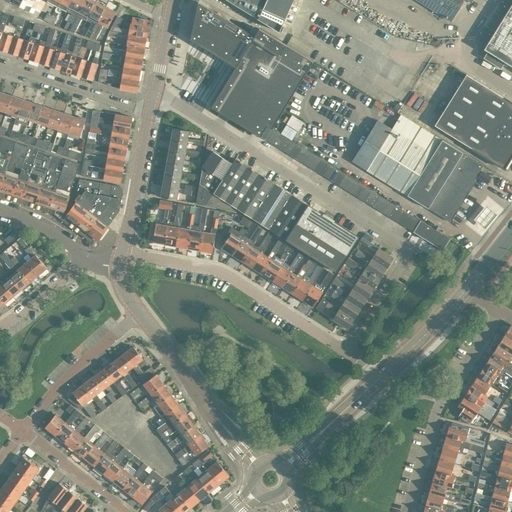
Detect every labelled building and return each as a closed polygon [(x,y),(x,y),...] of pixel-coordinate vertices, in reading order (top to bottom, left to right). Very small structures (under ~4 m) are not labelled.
[(19,0),(17,4),(27,9),(30,5),(31,2),(26,0),(19,0)] [(56,0),(55,3),(64,8),(67,4),(68,0),(56,0)] [(65,19),(62,25),(67,28),(81,0),(68,0),(67,4),(64,8),(69,10),(68,12),(69,12),(65,19)] [(81,0),(67,28),(72,30),(76,24),(79,17),(80,16),(81,16),(85,18),(86,15),(93,0),(81,0)] [(87,25),(83,34),(88,36),(88,35),(104,4),(96,0),(93,0),(86,15),(85,18),(88,19),(89,21),(87,25)] [(197,0),(195,0),(188,37),(213,51),(229,61),(234,64),(209,104),(259,134),(265,124),(270,127),(311,58),(257,26),(252,33),(197,0)] [(230,0),(277,29),(290,0),(230,0)] [(420,0),(438,11),(448,18),(459,0),(420,0)] [(486,48),(481,55),(499,66),(503,59),(511,64),(511,0),(510,0),(503,12),(482,46),(486,48)] [(88,35),(88,36),(93,37),(97,31),(101,22),(106,25),(114,9),(104,4),(88,35)] [(39,9),(30,5),(27,9),(36,14),(39,9)] [(45,10),(41,17),(46,20),(50,13),(45,10)] [(50,13),(46,20),(52,22),(55,15),(50,13)] [(117,24),(121,17),(115,13),(108,27),(108,28),(116,30),(126,31),(144,35),(146,23),(127,20),(126,26),(117,24)] [(33,20),(31,28),(36,30),(39,22),(33,20)] [(43,45),(37,61),(48,65),(53,48),(55,44),(50,43),(49,41),(54,27),(49,26),(44,40),(43,45)] [(1,31),(0,33),(0,48),(6,51),(11,34),(10,34),(6,32),(1,31)] [(53,48),(48,65),(58,68),(65,48),(70,33),(65,31),(60,46),(55,44),(53,48)] [(126,31),(124,43),(125,43),(142,46),(144,35),(126,31)] [(22,38),(16,54),(27,58),(32,41),(34,35),(28,33),(26,39),(22,38)] [(11,34),(6,51),(16,54),(22,38),(11,34)] [(65,48),(58,68),(69,72),(74,55),(81,36),(75,34),(73,41),(73,42),(71,50),(65,48)] [(32,41),(27,58),(37,61),(43,45),(44,40),(39,38),(37,43),(32,41)] [(91,39),(89,47),(94,48),(95,47),(98,49),(99,42),(97,41),(91,39)] [(124,53),(124,54),(141,57),(142,46),(125,43),(124,53)] [(119,53),(118,58),(123,59),(122,65),(139,68),(141,57),(124,54),(124,53),(119,53)] [(85,58),(79,75),(90,79),(95,62),(96,55),(93,54),(91,60),(85,58)] [(74,55),(69,72),(79,75),(85,58),(74,55)] [(122,65),(120,76),(137,79),(139,68),(122,65)] [(511,101),(465,72),(433,122),(502,165),(511,149),(511,101)] [(120,76),(118,87),(135,90),(135,89),(137,79),(120,76)] [(0,90),(0,108),(4,110),(10,93),(0,90)] [(4,110),(3,113),(9,115),(10,113),(14,115),(14,114),(20,97),(10,93),(4,110)] [(14,115),(13,119),(23,123),(25,117),(31,100),(20,97),(14,114),(14,115)] [(31,100),(25,117),(35,121),(41,104),(31,100)] [(41,104),(35,121),(46,124),(51,107),(41,104)] [(51,107),(46,124),(56,128),(62,111),(51,107)] [(91,107),(89,119),(97,120),(98,114),(94,114),(95,108),(91,107)] [(56,128),(56,129),(60,131),(61,129),(67,131),(72,114),(62,111),(56,128)] [(114,112),(112,123),(129,126),(131,115),(114,112)] [(290,112),(278,131),(279,132),(284,135),(289,138),(289,139),(302,119),(290,112)] [(376,116),(350,159),(364,168),(446,218),(447,219),(472,178),(482,163),(412,120),(399,112),(391,125),(376,116)] [(62,145),(60,152),(79,158),(80,151),(68,147),(72,133),(78,135),(83,118),(84,116),(78,114),(77,115),(77,116),(72,114),(67,131),(62,145)] [(89,119),(87,130),(100,132),(100,131),(99,131),(100,125),(96,125),(97,120),(89,119)] [(112,123),(110,134),(127,137),(129,126),(112,123)] [(259,134),(258,135),(263,138),(270,127),(265,124),(259,134)] [(171,125),(169,137),(186,140),(202,143),(202,138),(192,136),(192,137),(187,136),(188,128),(171,125)] [(270,127),(263,138),(268,140),(275,130),(270,127)] [(87,130),(85,140),(93,142),(94,136),(99,137),(100,132),(87,130)] [(275,130),(268,140),(272,143),(279,132),(278,131),(275,130)] [(20,131),(18,138),(28,142),(31,134),(20,131)] [(279,132),(272,143),(277,146),(284,135),(279,132)] [(110,134),(108,145),(125,147),(127,137),(110,134)] [(1,135),(0,137),(0,181),(14,140),(13,140),(1,135)] [(284,135),(277,146),(282,149),(289,138),(284,135)] [(168,143),(167,148),(184,151),(184,152),(196,153),(197,149),(190,147),(190,148),(185,147),(186,140),(169,137),(168,143)] [(41,138),(39,145),(49,149),(52,141),(41,138)] [(289,138),(282,149),(287,152),(294,142),(289,139),(289,138)] [(14,140),(0,181),(0,188),(12,192),(28,145),(27,145),(14,140)] [(84,146),(83,150),(91,151),(92,147),(107,149),(106,155),(123,158),(125,147),(108,145),(93,142),(85,140),(84,146)] [(294,142),(287,152),(292,156),(299,145),(294,142)] [(205,144),(194,201),(203,203),(230,161),(206,144),(205,144)] [(28,145),(12,192),(21,195),(37,148),(28,145)] [(299,145),(292,156),(297,159),(304,148),(299,145)] [(37,148),(21,195),(34,200),(50,153),(37,149),(37,148)] [(165,149),(164,155),(166,155),(165,160),(182,163),(184,152),(184,151),(167,148),(167,149),(165,149)] [(304,148),(297,159),(303,162),(309,151),(304,148)] [(309,151),(303,162),(313,169),(313,168),(320,157),(309,151)] [(50,153),(34,200),(48,205),(60,170),(59,170),(54,168),(58,156),(51,153),(50,153)] [(106,155),(104,166),(121,169),(123,158),(106,155)] [(60,170),(48,205),(62,210),(68,190),(73,174),(77,161),(64,156),(59,170),(60,170)] [(230,161),(203,203),(219,205),(246,164),(234,156),(231,161),(230,161)] [(320,157),(313,168),(321,173),(328,163),(320,157)] [(165,160),(163,171),(180,174),(182,163),(165,160)] [(328,163),(321,173),(326,177),(333,166),(328,163)] [(246,164),(219,205),(233,208),(235,205),(257,171),(246,164)] [(104,166),(102,177),(120,180),(121,169),(104,166)] [(333,166),(326,177),(327,177),(331,180),(338,169),(333,166)] [(338,169),(331,180),(336,183),(343,172),(338,169)] [(479,169),(475,175),(477,176),(485,181),(489,175),(479,169)] [(163,171),(161,183),(178,186),(180,174),(163,171)] [(257,171),(235,205),(250,215),(272,181),(257,171)] [(343,172),(336,183),(342,186),(348,175),(343,172)] [(348,175),(342,186),(347,189),(353,179),(353,178),(349,176),(348,175)] [(76,198),(64,213),(75,221),(97,192),(98,180),(78,176),(71,194),(76,198)] [(353,179),(347,189),(352,193),(358,182),(353,179)] [(97,192),(75,221),(85,229),(107,200),(110,182),(98,180),(97,192)] [(272,181),(250,215),(267,226),(289,192),(272,181)] [(107,200),(85,229),(96,237),(118,208),(121,188),(118,183),(110,182),(107,200)] [(358,182),(352,193),(357,196),(364,185),(358,182)] [(161,183),(159,195),(176,198),(178,186),(161,183)] [(364,185),(357,196),(362,199),(369,188),(364,185)] [(369,188),(362,199),(363,200),(363,199),(371,204),(377,193),(369,188)] [(289,192),(267,226),(284,237),(306,202),(289,192)] [(377,193),(371,204),(372,204),(371,205),(376,207),(382,196),(377,193)] [(382,196),(376,207),(381,210),(388,200),(382,196)] [(388,200),(381,210),(386,214),(393,203),(388,200)] [(306,202),(284,237),(300,248),(317,259),(334,269),(356,235),(340,224),(331,219),(331,220),(322,214),(323,213),(306,202)] [(149,221),(146,236),(151,237),(151,239),(163,241),(167,223),(167,219),(169,205),(157,203),(157,205),(164,206),(162,218),(157,222),(154,221),(154,222),(149,221)] [(393,203),(386,214),(391,217),(398,206),(393,203)] [(483,204),(471,218),(482,227),(494,213),(483,204)] [(398,206),(391,217),(396,220),(403,209),(398,206)] [(167,223),(163,241),(175,243),(178,225),(181,208),(175,207),(173,219),(171,220),(167,219),(167,223)] [(202,230),(199,248),(211,250),(214,232),(215,226),(218,208),(213,207),(210,225),(209,231),(202,230)] [(403,209),(396,220),(401,223),(408,212),(403,209)] [(178,225),(175,243),(187,246),(190,227),(193,212),(187,211),(185,227),(178,225)] [(408,212),(401,223),(406,226),(413,215),(408,212)] [(242,214),(238,220),(247,226),(251,220),(242,214)] [(413,215),(406,226),(411,230),(418,219),(413,215)] [(418,219),(411,230),(441,249),(449,237),(440,231),(438,230),(419,218),(419,219),(418,219)] [(240,237),(231,251),(241,258),(250,243),(251,241),(253,238),(259,230),(261,226),(257,223),(249,235),(248,235),(245,240),(240,237)] [(223,239),(220,244),(231,251),(240,237),(240,236),(243,232),(243,231),(245,228),(240,224),(237,229),(230,224),(221,238),(223,239)] [(190,227),(187,246),(199,248),(202,230),(190,227)] [(9,231),(4,236),(8,241),(17,233),(13,228),(9,231)] [(250,243),(241,258),(251,264),(260,250),(272,232),(267,230),(258,244),(256,244),(251,241),(250,243)] [(19,234),(15,238),(25,248),(31,256),(25,260),(36,273),(45,266),(28,245),(19,234)] [(360,234),(357,239),(374,250),(370,255),(385,265),(392,255),(377,245),(376,245),(360,234)] [(260,250),(251,264),(261,271),(270,256),(273,252),(282,239),(277,236),(269,248),(265,253),(260,250)] [(270,256),(261,271),(271,277),(271,278),(281,262),(283,258),(292,245),(287,242),(279,255),(276,260),(270,256)] [(353,245),(350,249),(354,251),(353,252),(366,261),(363,266),(378,275),(385,265),(370,255),(353,245)] [(2,249),(0,250),(0,255),(9,266),(8,268),(6,270),(9,274),(19,287),(20,286),(21,287),(23,287),(29,282),(29,281),(28,280),(17,267),(8,257),(7,255),(2,249)] [(271,277),(270,278),(270,280),(274,282),(276,282),(276,281),(281,284),(291,270),(302,252),(297,249),(287,266),(281,262),(271,278),(271,277)] [(12,253),(8,257),(17,267),(28,280),(36,273),(25,260),(22,256),(17,259),(12,253)] [(346,255),(343,260),(348,263),(355,267),(352,272),(357,275),(357,276),(372,286),(378,275),(363,266),(352,258),(346,255)] [(291,270),(281,284),(291,291),(301,276),(312,258),(308,256),(304,261),(302,261),(295,273),(291,270)] [(301,276),(291,291),(301,297),(311,281),(322,265),(318,262),(306,280),(301,276)] [(340,265),(337,270),(353,281),(350,286),(365,296),(372,286),(357,276),(357,275),(352,272),(345,268),(340,265)] [(311,281),(301,297),(311,304),(321,290),(321,289),(332,271),(328,268),(317,285),(311,281)] [(0,273),(0,272),(0,280),(0,281),(11,294),(19,287),(9,274),(6,270),(5,269),(0,273)] [(334,275),(330,280),(347,291),(344,296),(359,306),(365,296),(350,286),(334,275)] [(0,298),(2,301),(11,294),(0,281),(0,280),(0,298)] [(332,288),(329,293),(340,301),(337,306),(352,316),(359,306),(344,296),(332,288)] [(320,295),(314,306),(320,309),(324,303),(334,310),(330,316),(340,323),(339,324),(343,327),(344,325),(346,326),(352,316),(337,306),(320,295)] [(511,324),(509,323),(502,333),(511,339),(511,324)] [(497,337),(495,341),(495,342),(496,342),(496,343),(510,353),(511,349),(511,339),(502,333),(499,337),(497,337)] [(496,343),(489,353),(490,353),(503,362),(504,362),(511,367),(511,361),(509,360),(511,354),(510,353),(496,343)] [(131,344),(121,352),(131,365),(137,373),(141,378),(153,369),(149,364),(141,370),(136,362),(142,357),(131,344)] [(121,352),(111,360),(121,373),(123,375),(131,386),(135,382),(126,369),(131,365),(121,352)] [(485,360),(483,364),(496,372),(499,374),(502,370),(503,369),(511,374),(511,367),(504,362),(503,362),(490,353),(489,355),(488,354),(487,354),(484,358),(484,359),(485,360)] [(111,360),(101,368),(111,381),(114,384),(121,393),(126,389),(119,380),(119,378),(123,375),(121,373),(111,360)] [(478,370),(476,373),(489,382),(490,381),(503,390),(507,385),(496,378),(499,374),(496,372),(483,364),(482,365),(481,364),(480,364),(477,368),(477,370),(478,370)] [(101,368),(91,375),(101,388),(111,381),(101,368)] [(155,372),(142,382),(150,392),(163,382),(155,372)] [(476,373),(470,383),(483,392),(489,382),(476,373)] [(91,375),(81,383),(91,396),(101,408),(105,405),(95,393),(101,388),(91,375)] [(163,382),(150,392),(157,402),(170,392),(163,382)] [(71,390),(66,396),(79,407),(82,404),(91,416),(95,413),(86,400),(91,396),(81,383),(71,390)] [(470,383),(463,393),(478,403),(491,412),(494,407),(481,399),(485,393),(483,392),(470,383)] [(137,385),(128,391),(131,395),(140,389),(137,385)] [(108,389),(104,392),(111,400),(115,397),(108,389)] [(170,392),(157,402),(164,411),(177,402),(170,392)] [(463,393),(456,404),(461,407),(457,414),(468,421),(476,409),(488,417),(491,412),(478,403),(463,393)] [(494,393),(491,397),(497,402),(500,397),(494,393)] [(144,395),(136,401),(139,405),(148,399),(144,395)] [(505,395),(502,400),(509,404),(511,399),(505,395)] [(69,402),(64,408),(70,412),(71,411),(75,407),(69,402)] [(164,420),(155,427),(158,431),(159,432),(185,413),(185,412),(185,411),(182,407),(181,407),(177,402),(164,411),(161,414),(164,418),(164,420)] [(64,420),(54,433),(63,441),(74,428),(73,428),(75,425),(70,420),(75,414),(77,415),(80,411),(75,407),(71,411),(70,412),(64,420)] [(54,412),(44,425),(54,433),(64,420),(54,412)] [(185,413),(159,432),(161,435),(166,441),(171,438),(167,433),(176,427),(179,432),(192,422),(193,421),(193,420),(190,416),(189,415),(188,416),(185,413)] [(74,428),(63,441),(73,448),(83,436),(83,435),(77,431),(88,417),(84,414),(75,425),(73,428),(74,428)] [(496,418),(490,428),(496,430),(498,427),(505,431),(506,428),(511,431),(511,417),(511,418),(508,425),(496,418)] [(448,421),(444,433),(460,437),(482,444),(483,441),(483,440),(474,437),(475,435),(465,432),(466,431),(467,425),(451,420),(450,420),(450,421),(450,422),(448,421)] [(83,436),(73,448),(83,456),(93,443),(92,443),(87,438),(94,429),(96,430),(99,426),(93,421),(83,435),(83,436)] [(171,438),(166,441),(169,446),(176,440),(177,441),(183,436),(187,442),(200,433),(192,422),(179,432),(173,436),(171,438)] [(93,443),(83,456),(92,464),(103,451),(97,447),(105,437),(110,441),(113,437),(103,429),(92,443),(93,443)] [(181,446),(173,451),(177,456),(184,450),(188,447),(193,453),(195,452),(195,453),(208,443),(200,433),(187,442),(181,446)] [(444,433),(441,444),(456,449),(460,450),(462,445),(467,446),(481,450),(482,444),(460,437),(444,433)] [(486,441),(485,447),(491,448),(495,449),(502,451),(511,453),(511,440),(511,442),(505,440),(506,437),(500,435),(497,444),(486,441)] [(103,451),(92,464),(102,471),(112,458),(114,455),(111,452),(110,450),(117,440),(113,437),(110,441),(103,451)] [(112,458),(102,471),(112,479),(122,466),(116,461),(123,452),(129,457),(133,453),(123,445),(122,444),(119,448),(114,455),(112,458)] [(441,444),(437,456),(453,460),(456,449),(441,444)] [(207,448),(197,456),(200,460),(206,467),(218,482),(228,474),(220,465),(221,462),(219,459),(216,459),(211,463),(205,456),(211,452),(207,448)] [(495,450),(494,455),(500,457),(499,462),(511,465),(511,453),(502,451),(495,450)] [(133,453),(129,457),(135,461),(138,464),(139,464),(142,460),(138,457),(133,453)] [(22,455),(15,466),(30,476),(37,481),(40,477),(33,472),(38,466),(22,455)] [(197,456),(191,461),(194,465),(196,463),(202,470),(196,475),(208,490),(218,482),(206,467),(200,460),(197,456)] [(437,456),(434,467),(449,472),(453,460),(437,456)] [(132,474),(121,487),(130,494),(140,481),(135,476),(143,467),(148,471),(151,467),(146,463),(142,460),(139,464),(138,464),(131,473),(132,474)] [(511,465),(499,462),(496,473),(511,477),(511,475),(511,465)] [(187,464),(177,472),(181,476),(187,471),(190,475),(184,480),(186,483),(199,498),(208,490),(196,475),(187,464)] [(15,466),(8,475),(23,486),(30,476),(15,466)] [(122,466),(112,479),(121,487),(132,474),(131,473),(122,466)] [(151,467),(148,471),(158,479),(161,475),(151,467)] [(434,467),(431,479),(446,484),(457,487),(459,482),(451,480),(453,473),(449,472),(434,467)] [(479,468),(478,474),(484,476),(491,477),(494,478),(493,483),(509,488),(511,477),(496,473),(492,472),(486,470),(479,468)] [(8,475),(1,486),(16,496),(23,486),(8,475)] [(140,481),(130,494),(141,502),(151,489),(145,484),(149,478),(145,475),(140,481)] [(431,479),(427,490),(443,495),(458,500),(459,495),(460,494),(444,490),(446,484),(431,479)] [(46,495),(42,504),(46,506),(49,500),(48,499),(49,497),(56,502),(67,488),(58,481),(46,495)] [(488,482),(487,488),(491,490),(490,494),(506,498),(509,488),(493,483),(488,482)] [(158,487),(158,488),(177,511),(181,511),(189,506),(177,491),(173,495),(163,483),(162,484),(158,487)] [(186,483),(177,491),(189,506),(199,498),(186,483)] [(1,486),(0,486),(0,500),(9,507),(16,496),(1,486)] [(67,488),(56,502),(65,510),(76,495),(67,488)] [(150,495),(143,503),(148,507),(155,499),(158,496),(163,502),(157,507),(161,511),(177,511),(158,488),(154,491),(150,495)] [(427,490),(424,502),(439,507),(443,508),(451,510),(453,504),(441,500),(443,495),(427,490)] [(474,490),(473,496),(487,500),(488,502),(487,505),(503,509),(503,508),(504,508),(506,507),(507,504),(506,503),(505,502),(506,498),(490,494),(484,493),(474,490)] [(63,511),(78,511),(86,503),(76,495),(65,510),(63,511)] [(459,495),(458,500),(468,503),(469,498),(459,495)] [(0,500),(0,511),(5,511),(9,507),(0,500)] [(421,504),(420,508),(420,509),(422,509),(420,511),(441,511),(443,508),(439,507),(424,502),(423,503),(422,503),(421,504)]
